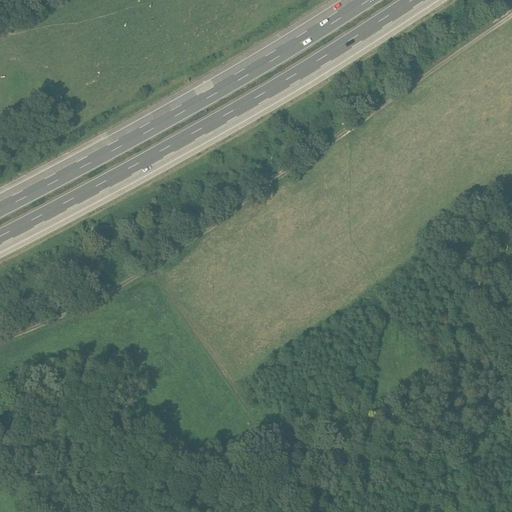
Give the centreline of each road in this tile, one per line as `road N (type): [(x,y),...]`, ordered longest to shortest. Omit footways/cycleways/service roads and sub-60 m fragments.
road 1 (track): [(0,340),(94,303),(145,272),(511,13)]
road 2 (motorway): [(0,246),(229,123),(425,0)]
road 3 (motorway): [(354,0),(204,94),(0,203)]
